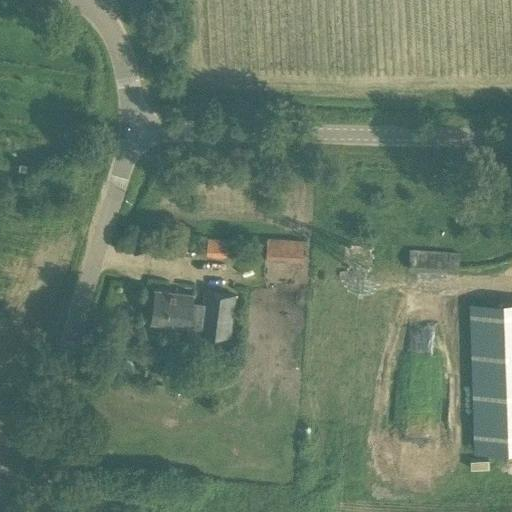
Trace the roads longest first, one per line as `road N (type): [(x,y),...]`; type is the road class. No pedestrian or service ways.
road 1 (unclassified): [(43,511),(64,368),(129,134)]
road 2 (unclassified): [(129,134),(511,143)]
road 3 (unclassified): [(129,134),(129,81),(115,36),(93,7),(76,0)]
